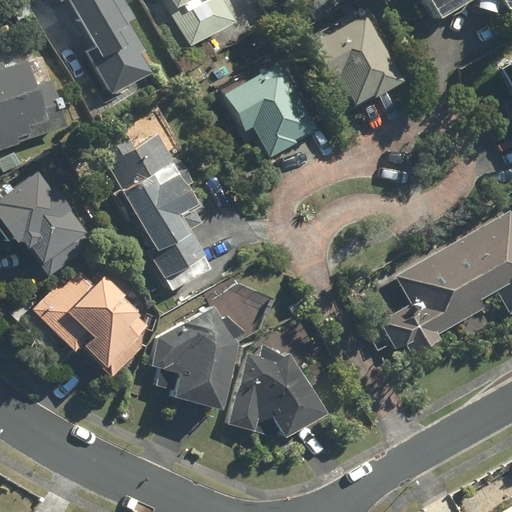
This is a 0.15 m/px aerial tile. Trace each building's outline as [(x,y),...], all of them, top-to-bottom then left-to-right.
[(161,0),(188,44),(232,17),(221,0),(161,0)] [(496,10),(497,0),(499,0),(504,8),(511,3),(511,0),(426,0),(434,14),(461,0),(476,0),(476,8),(496,10)] [(401,80),(363,11),(355,15),(352,10),(310,33),(330,71),(333,69),(353,106),(401,80)] [(511,59),(498,68),(511,91),(511,59)] [(0,145),(18,140),(16,134),(30,129),(28,123),(44,118),(26,60),(0,67),(0,145)] [(312,124),(273,60),(220,93),(241,127),(248,123),(268,156),(293,141),(291,137),(312,124)] [(128,138),(101,154),(153,244),(143,249),(165,288),(207,263),(177,212),(195,202),(154,132),(132,145),(128,138)] [(0,236),(3,241),(11,236),(21,249),(26,245),(46,273),(80,248),(74,240),(85,231),(46,177),(42,179),(35,169),(9,187),(5,180),(0,183),(0,236)] [(511,314),(511,216),(505,206),(394,271),(412,301),(393,312),(418,354),(445,338),(441,330),(484,305),(479,298),(495,289),(511,315),(511,314)] [(31,309),(73,351),(80,343),(103,365),(147,320),(114,288),(119,283),(87,251),(31,309)] [(220,408),(237,330),(215,298),(158,337),(151,368),(174,373),(169,397),(220,408)] [(276,329),(241,347),(222,422),(263,440),(279,431),(282,437),(324,412),(276,329)] [(511,511),(511,500),(490,511),(511,511)]
